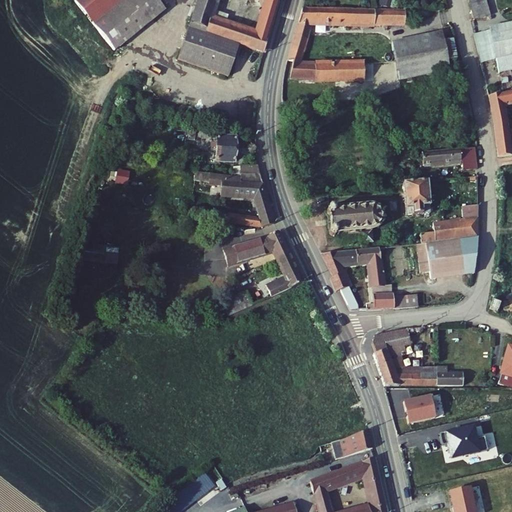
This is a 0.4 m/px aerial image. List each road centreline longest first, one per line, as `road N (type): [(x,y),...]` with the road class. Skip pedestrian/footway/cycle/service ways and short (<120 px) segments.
road 1 (unclassified): [(340,327),(471,311),(480,299),(488,165),(455,0)]
road 2 (tertiary): [(292,0),(271,84),(274,168),(340,327)]
road 3 (tertiary): [(340,327),(377,419),(398,511)]
road 4 (unknown): [(271,84),(202,76),(169,65),(158,50)]
